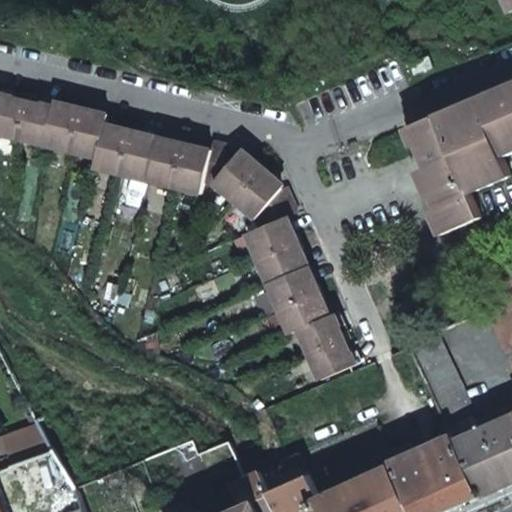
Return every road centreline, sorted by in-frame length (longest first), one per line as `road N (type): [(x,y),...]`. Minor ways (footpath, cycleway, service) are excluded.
road 1 (residential): [(305,143),(0,63)]
road 2 (residential): [(305,143),(302,167),(381,350)]
road 3 (residential): [(511,57),(305,143)]
